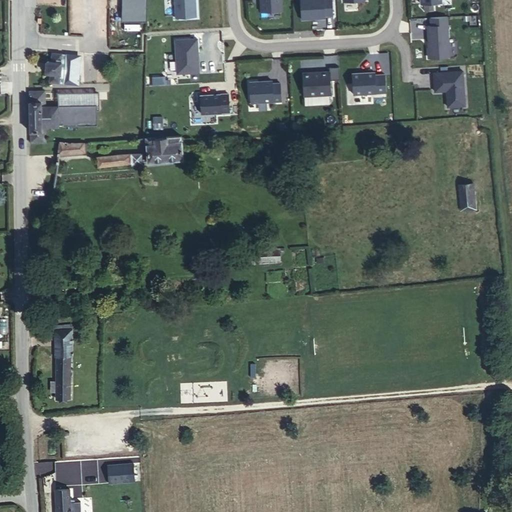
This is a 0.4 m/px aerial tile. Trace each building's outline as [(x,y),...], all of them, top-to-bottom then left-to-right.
[(146,0),(122,0),(123,21),(146,23),(146,0)] [(196,0),(174,0),(174,16),(196,16),(196,0)] [(259,0),(260,10),(283,10),(283,0),(259,0)] [(300,0),(301,17),(335,17),(334,0),(300,0)] [(429,56),(450,56),(449,15),(428,15),(429,56)] [(176,37),(176,72),(200,72),(199,37),(176,37)] [(60,91),(62,56),(53,55),(53,61),(46,61),(45,72),(52,73),(51,83),(56,83),(56,90),(60,91)] [(303,58),(305,96),(332,95),(332,79),(340,79),(339,57),(303,58)] [(466,105),(465,69),(433,70),(434,92),(447,92),(447,105),(466,105)] [(353,92),(386,92),(386,70),(353,71),(353,92)] [(250,79),(250,102),(282,101),(282,81),(273,81),(273,79),(250,79)] [(25,92),(27,145),(40,144),(40,130),(56,129),(56,108),(55,108),(41,108),(41,92),(35,92),(25,92)] [(201,112),(231,112),(231,92),(201,93),(201,112)] [(55,95),(55,108),(56,108),(94,108),(94,113),(98,113),(98,95),(55,95)] [(56,108),(56,129),(94,128),(94,113),(94,108),(56,108)] [(180,161),(179,137),(144,141),(145,148),(146,164),(180,161)] [(57,145),(57,155),(85,153),(84,144),(59,144),(57,145)] [(140,167),(139,155),(96,158),(96,168),(129,165),(129,167),(140,167)] [(476,216),(474,190),(458,192),(460,218),(476,216)] [(251,268),(280,266),(279,252),(250,255),(251,268)] [(59,359),(74,359),(77,359),(78,333),(58,333),(57,359),(59,359)] [(73,402),(74,359),(59,359),(58,402),(73,402)] [(136,482),(136,462),(109,463),(109,482),(136,482)] [(69,511),(69,492),(55,493),(55,511),(69,511)]
